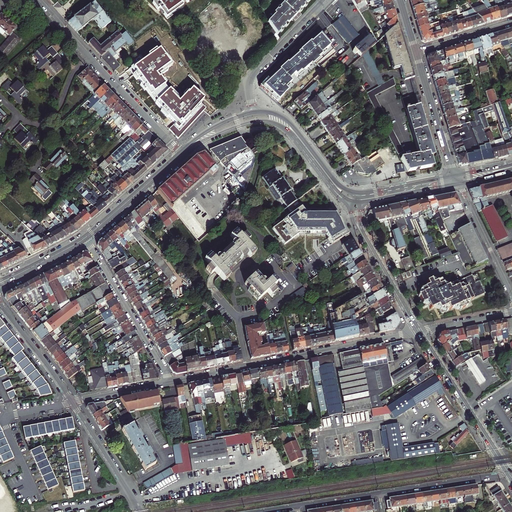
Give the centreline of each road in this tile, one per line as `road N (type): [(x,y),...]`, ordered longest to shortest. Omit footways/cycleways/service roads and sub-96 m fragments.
road 1 (secondary): [(179,154),(237,126),(274,123),(351,203)]
road 2 (tertiary): [(179,154),(38,0)]
road 3 (residential): [(417,330),(247,365)]
road 4 (tertiary): [(508,473),(417,330)]
road 5 (residential): [(85,237),(173,381)]
road 6 (tertiary): [(325,0),(250,77),(253,112)]
road 7 (secondary): [(353,193),(286,119),(253,112)]
road 8 (residential): [(379,492),(508,473)]
road 9 (residential): [(140,511),(72,401)]
road 10 (residential): [(453,174),(415,52)]
road 11 (secondary): [(85,237),(179,154)]
road 12 (residential): [(511,295),(455,183)]
road 13 (residential): [(72,401),(0,303)]
